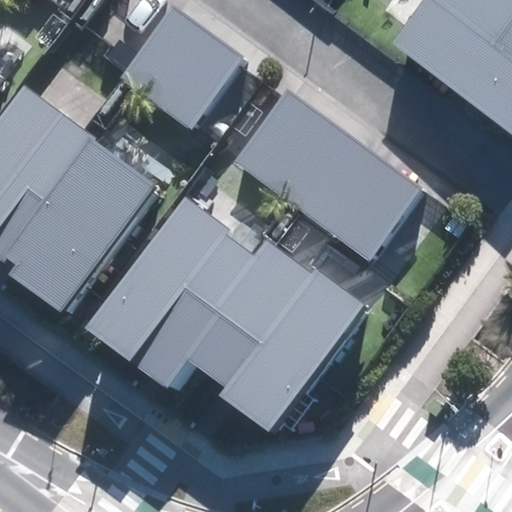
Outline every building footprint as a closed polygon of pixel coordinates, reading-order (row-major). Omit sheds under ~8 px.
[(511,0),(431,0),(396,47),(511,133),(511,0)] [(238,49),(177,7),(128,78),(188,120),(238,49)] [(429,190),(293,89),(239,161),(375,262),(429,190)] [(148,181),(25,90),(0,123),(0,254),(60,299),(148,181)] [(258,254),(179,200),(90,331),(168,383),(190,351),(229,377),(217,395),(273,433),(362,302),(268,238),(258,254)]
